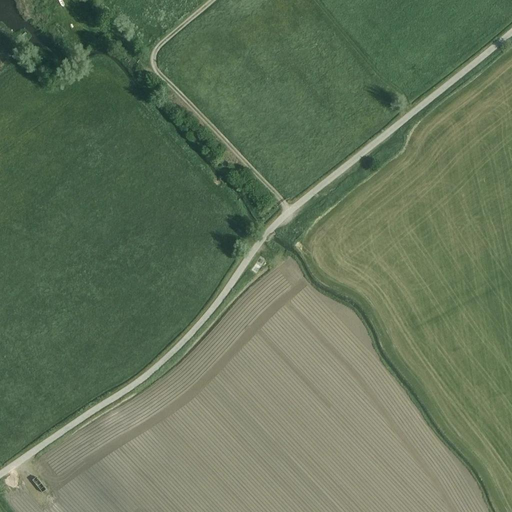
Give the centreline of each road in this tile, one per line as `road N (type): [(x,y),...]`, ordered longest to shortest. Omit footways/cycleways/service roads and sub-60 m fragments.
road 1 (unclassified): [(0,476),(176,349),(269,230),(511,28)]
road 2 (track): [(209,0),(153,60),(291,210)]
